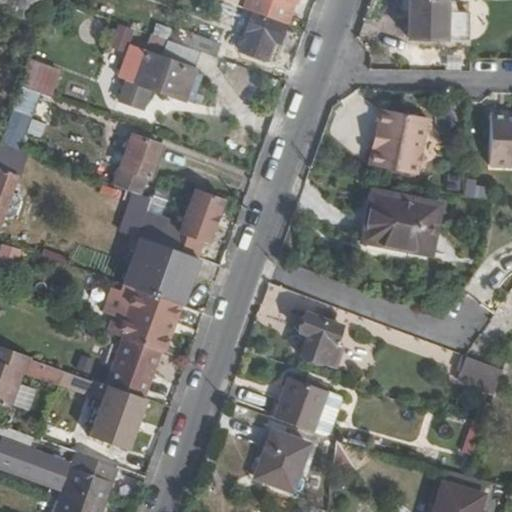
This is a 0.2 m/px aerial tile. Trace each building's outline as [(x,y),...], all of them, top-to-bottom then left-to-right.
[(0,0),(0,1),(50,8),(51,0),(0,0)] [(246,0),(244,8),(254,13),(286,24),(294,0),(246,0)] [(444,0),(407,0),(406,37),(464,41),(466,12),(444,11),(444,0)] [(278,44),(286,24),(254,13),(240,49),(266,60),(272,41),(278,44)] [(124,51),(133,27),(117,22),(109,45),(124,51)] [(195,34),(190,47),(215,56),(220,43),(195,34)] [(272,41),(266,60),(271,61),(278,44),(272,41)] [(182,99),(192,70),(141,52),(123,101),(141,107),(147,86),(182,99)] [(62,73),(29,61),(19,84),(30,88),(52,97),(62,73)] [(19,84),(12,106),(22,109),(30,88),(19,84)] [(372,141),(367,161),(415,170),(426,117),(379,107),(375,125),(379,126),(376,141),(372,141)] [(511,117),(509,118),(509,111),(490,111),(490,163),(511,163),(511,117)] [(133,132),(114,184),(137,193),(144,175),(149,176),(162,143),(133,132)] [(0,218),(2,213),(7,215),(16,211),(20,198),(17,192),(11,189),(15,173),(0,168),(0,218)] [(359,234),(359,235),(363,236),(372,194),(368,192),(359,234)] [(363,236),(359,235),(355,252),(424,267),(435,207),(372,194),(363,236)] [(133,226),(143,206),(130,199),(120,219),(133,226)] [(195,257),(209,262),(218,239),(144,210),(134,235),(148,240),(195,257)] [(148,240),(132,286),(179,303),(195,257),(148,240)] [(0,259),(16,264),(21,248),(1,241),(0,243),(0,259)] [(179,303),(132,286),(122,317),(113,313),(107,331),(122,336),(159,349),(163,350),(169,334),(163,331),(168,317),(174,319),(179,303)] [(305,314),(297,331),(306,334),(299,354),(330,366),(337,345),(335,344),(341,326),(305,314)] [(169,334),(174,319),(168,317),(163,331),(169,334)] [(159,349),(122,336),(106,381),(143,394),(159,349)] [(29,356),(0,344),(0,403),(11,407),(25,370),(29,356)] [(92,379),(88,377),(29,356),(25,370),(86,393),(92,379)] [(461,373),(467,358),(463,356),(457,372),(461,373)] [(502,370),(467,358),(461,373),(458,381),(493,394),(502,370)] [(286,379),(272,418),(311,432),(326,438),(342,398),(326,393),(286,379)] [(145,398),(107,384),(88,436),(126,451),(145,398)] [(65,441),(70,429),(39,418),(35,431),(65,441)] [(253,479),(295,495),(313,448),(271,432),(253,479)] [(97,511),(115,469),(74,453),(70,465),(1,439),(0,440),(0,467),(59,490),(51,511),(97,511)] [(423,444),(420,458),(458,467),(461,453),(423,444)] [(429,511),(474,511),(480,495),(438,482),(429,511)]
